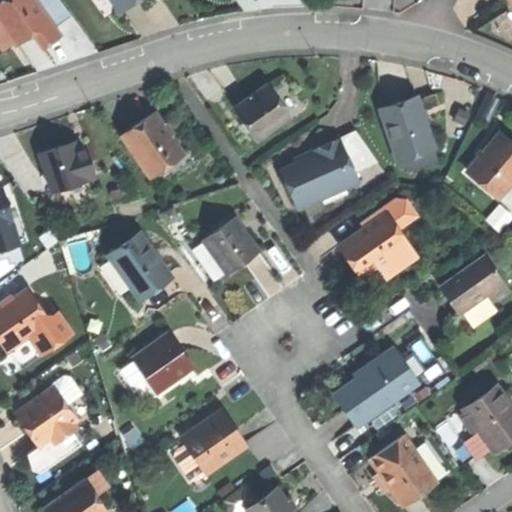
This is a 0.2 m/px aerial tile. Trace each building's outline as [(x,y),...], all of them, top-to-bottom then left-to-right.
[(0,18),(16,42),(19,45),(33,35),(53,22),(37,0),(2,0),(0,2),(0,18)] [(111,0),(121,13),(138,0),(111,0)] [(0,43),(5,50),(16,42),(0,18),(0,43)] [(235,109),(258,140),(291,115),(268,84),(248,99),(235,109)] [(395,154),(431,142),(417,96),(394,103),(380,108),(395,154)] [(122,136),(147,174),(183,150),(158,112),(138,126),(122,136)] [(356,129),(339,138),(351,163),(364,157),(369,168),(374,166),(356,129)] [(468,172),(500,198),(511,181),(511,144),(498,134),(468,172)] [(279,174),(297,212),(360,182),(356,174),(351,163),(339,138),(310,151),(314,158),(297,166),(279,174)] [(40,153),(53,191),(95,177),(85,146),(77,149),(75,142),(56,148),(40,153)] [(293,159),(297,166),(314,158),(310,151),(301,155),(293,159)] [(364,157),(351,163),(356,174),(369,168),(364,157)] [(0,224),(13,220),(2,187),(0,187),(0,224)] [(353,228),(357,233),(376,219),(389,237),(409,222),(396,205),(385,204),(353,228)] [(204,241),(229,274),(244,263),(261,250),(235,217),(204,241)] [(20,218),(13,220),(0,224),(0,250),(28,241),(20,218)] [(357,233),(331,252),(343,268),(354,283),(369,272),(379,266),(399,251),(389,237),(376,219),(357,233)] [(109,257),(138,297),(153,287),(170,275),(141,235),(109,257)] [(409,263),(399,251),(379,266),(388,279),(409,263)] [(449,303),(459,317),(488,296),(505,284),(486,256),(439,289),(449,303)] [(388,279),(379,266),(369,272),(379,286),(388,279)] [(511,292),(505,284),(488,296),(493,304),(511,292)] [(31,336),(51,322),(49,319),(28,289),(0,308),(0,335),(11,350),(31,336)] [(59,312),(49,319),(51,322),(31,336),(44,354),(75,333),(59,312)] [(134,360),(156,393),(194,367),(183,350),(171,334),(134,360)] [(24,369),(44,354),(31,336),(11,350),(24,369)] [(346,410),(358,426),(417,384),(394,351),(335,394),(346,410)] [(50,384),(52,387),(55,385),(68,404),(83,393),(68,372),(50,384)] [(52,387),(16,413),(29,430),(40,446),(52,437),(56,442),(73,430),(79,426),(75,420),(78,418),(68,404),(55,385),(52,387)] [(463,410),(492,451),(508,439),(511,436),(511,408),(495,386),(463,410)] [(181,437),(207,475),(249,446),(234,424),(224,408),(181,437)] [(82,443),(73,430),(56,442),(52,437),(40,446),(30,453),(43,471),(82,443)] [(370,458),(378,471),(412,447),(404,435),(370,458)] [(412,447),(378,471),(390,488),(403,506),(418,495),(436,482),(412,447)] [(382,494),(390,488),(378,471),(370,477),(382,494)] [(98,472),(85,480),(96,496),(109,487),(98,472)] [(54,511),(108,511),(96,496),(85,480),(50,506),(54,511)] [(246,511),(292,511),(276,489),(246,511)]
